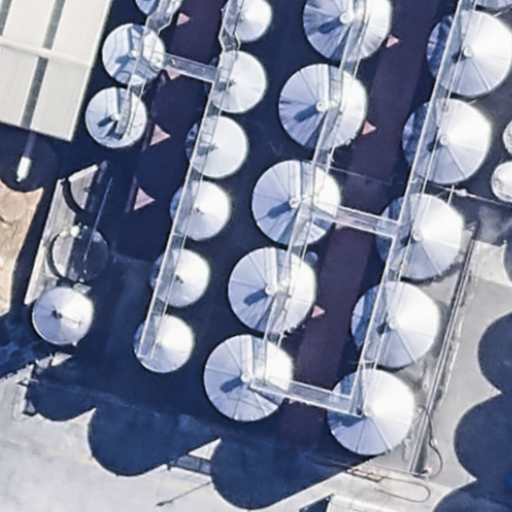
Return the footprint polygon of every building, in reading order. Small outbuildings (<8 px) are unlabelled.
[(0,0),(0,140),(80,160),(120,0),(0,0)] [(131,0),(33,343),(188,387),(287,0),(131,0)] [(511,87),(511,0),(311,0),(198,410),(408,467),(511,87)] [(0,231),(2,230),(4,227),(6,224),(9,221),(10,217),(12,214),(13,210),(13,207),(14,203),(14,199),(14,195),(13,192),(13,188),(12,184),(10,181),(8,178),(6,174),(4,172),(1,169),(0,167),(0,231)] [(0,334),(2,333),(4,330),(6,327),(7,323),(9,320),(10,316),(11,313),(11,309),(11,305),(11,302),(10,298),(10,294),(8,291),(7,287),(5,284),(3,281),(1,278),(0,277),(0,334)]
